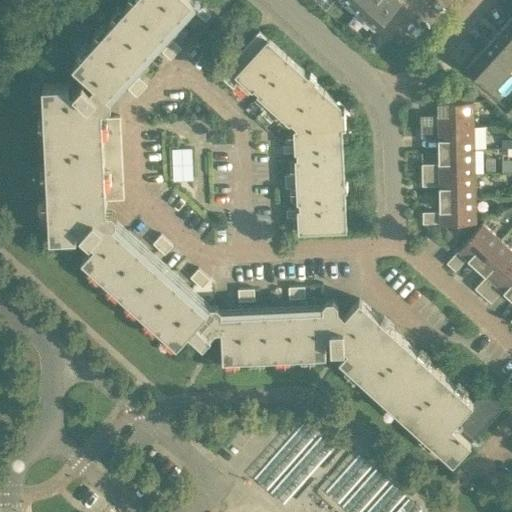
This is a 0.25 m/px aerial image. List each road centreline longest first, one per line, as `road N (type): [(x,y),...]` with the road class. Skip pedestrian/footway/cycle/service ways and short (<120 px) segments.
road 1 (residential): [(242,125),(175,64),(131,112),(131,126),(134,192),(198,253),(246,250)]
road 2 (residential): [(198,511),(220,486),(75,357),(51,347)]
road 3 (residential): [(395,244),(389,110),(380,89)]
road 4 (residential): [(511,346),(395,244)]
road 5 (residential): [(395,244),(246,250)]
road 6 (residential): [(380,89),(403,85),(483,0)]
road 7 (residential): [(380,89),(279,0)]
road 8 (residential): [(246,250),(242,125)]
road 9 (residential): [(42,424),(127,511)]
